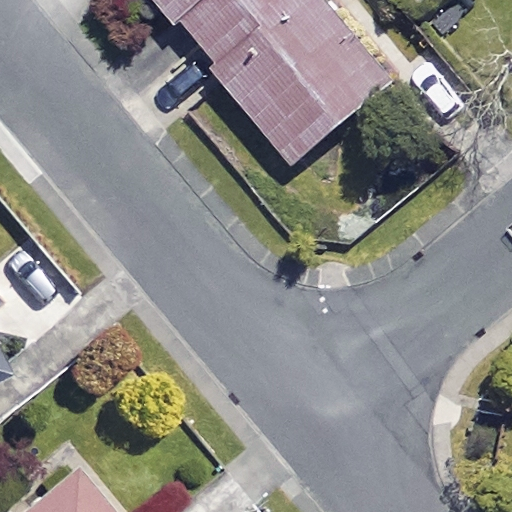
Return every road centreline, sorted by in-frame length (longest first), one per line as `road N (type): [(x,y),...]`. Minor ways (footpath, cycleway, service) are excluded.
road 1 (residential): [(312,412),(0,34)]
road 2 (residential): [(312,412),(511,245)]
road 3 (residential): [(395,511),(312,412)]
